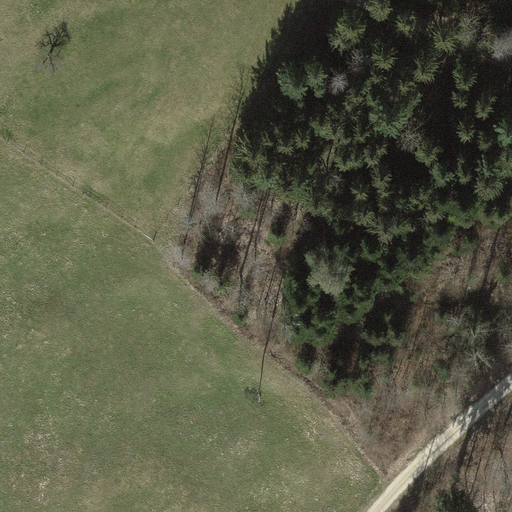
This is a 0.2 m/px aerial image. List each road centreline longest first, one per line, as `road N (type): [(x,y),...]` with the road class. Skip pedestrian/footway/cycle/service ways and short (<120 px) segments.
road 1 (track): [(511,382),(376,511)]
road 2 (track): [(511,64),(364,0)]
